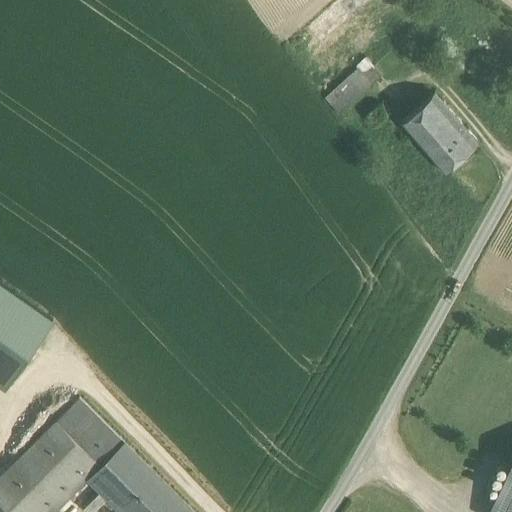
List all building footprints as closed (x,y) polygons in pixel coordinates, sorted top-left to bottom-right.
[(336,0),(308,26),(322,42),(368,0),(336,0)] [(366,55),(356,64),(358,66),(348,75),(362,91),(382,73),(366,55)] [(348,75),(341,67),(334,74),(340,81),(325,94),(340,111),(362,91),(348,75)] [(444,169),(476,142),(435,93),(402,120),(444,169)] [(56,419),(97,459),(116,440),(76,400),(56,419)] [(56,419),(0,475),(0,499),(12,511),(43,511),(97,459),(56,419)] [(194,511),(124,440),(85,478),(119,511),(194,511)] [(511,511),(511,463),(490,511),(511,511)]
